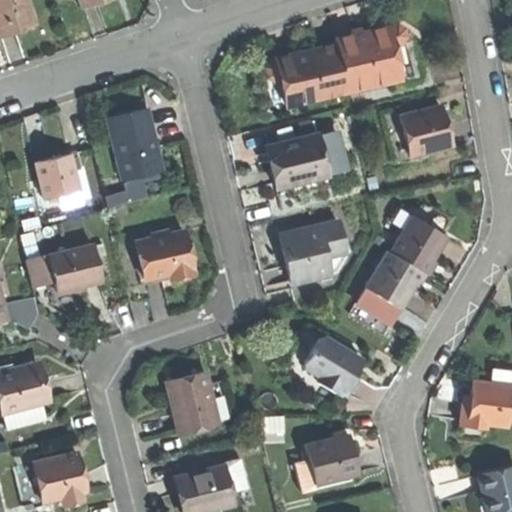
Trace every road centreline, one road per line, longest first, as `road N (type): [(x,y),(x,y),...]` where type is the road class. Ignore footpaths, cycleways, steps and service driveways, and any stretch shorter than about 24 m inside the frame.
road 1 (residential): [(180,37),(243,281),(235,310),(131,348),(110,387),(138,511)]
road 2 (residential): [(420,511),(402,417),(504,236),(506,201),(475,0)]
road 3 (residential): [(0,99),(180,37)]
